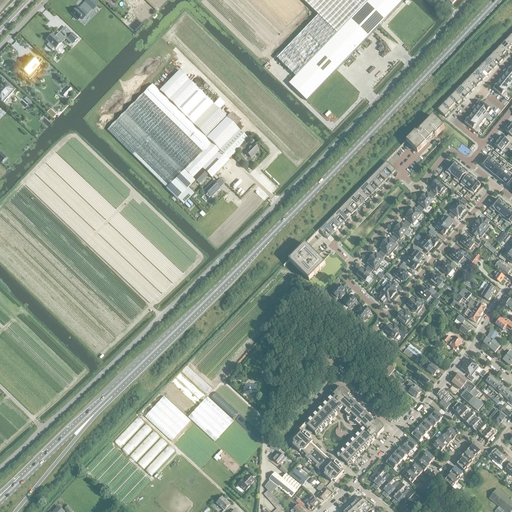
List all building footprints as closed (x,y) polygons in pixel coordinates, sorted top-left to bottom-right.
[(92,0),(87,0),(85,2),(93,10),(97,5),(92,0)] [(302,0),(319,16),(338,34),(356,51),(404,1),(403,0),(302,0)] [(76,9),(71,14),(78,20),(80,17),(82,19),(87,14),(80,7),(78,10),(76,9)] [(319,16),(277,59),(296,77),(289,84),(307,102),(356,51),(338,34),(319,16)] [(70,32),(65,36),(73,44),(78,39),(70,32)] [(52,34),(46,40),(49,43),(47,46),(52,50),(54,48),(56,49),(61,44),(60,42),(64,38),(59,33),(55,37),(52,34)] [(506,41),(500,47),(505,52),(508,48),(509,49),(511,47),(510,46),(506,41)] [(500,47),(495,53),(499,57),(502,54),(503,55),(506,52),(505,52),(500,47)] [(499,57),(495,53),(489,58),(494,63),(496,61),(500,64),(503,61),(499,57)] [(31,57),(21,67),(29,76),(39,66),(31,57)] [(489,58),(483,64),(488,69),(490,66),(494,70),(497,66),(494,63),(489,58)] [(488,69),(483,64),(478,70),(482,74),(485,72),(488,75),(492,72),(488,69)] [(152,84),(145,92),(107,130),(132,155),(166,189),(178,201),(179,200),(183,204),(190,198),(194,194),(188,188),(195,181),(192,178),(202,169),(211,178),(229,160),(228,159),(247,138),(227,117),(201,92),(198,88),(180,70),(159,91),(152,84)] [(482,74),(478,70),(472,76),(477,80),(479,78),(483,81),(486,78),(482,74)] [(477,80),(472,76),(467,81),(471,86),(474,83),(477,87),(480,84),(477,80)] [(504,77),(500,81),(508,88),(511,89),(511,87),(511,83),(504,77)] [(467,81),(461,87),(466,92),(468,89),(471,93),(475,89),(471,86),(467,81)] [(508,88),(500,81),(497,85),(505,92),(508,88)] [(0,99),(3,103),(13,92),(5,84),(2,87),(1,86),(0,87),(0,99)] [(497,85),(494,90),(502,97),(506,92),(505,92),(497,85)] [(458,90),(455,93),(460,97),(462,95),(466,98),(469,95),(466,92),(461,87),(458,90)] [(455,93),(451,98),(456,103),(458,104),(462,100),(460,97),(455,93)] [(451,98),(443,106),(448,111),(455,104),(456,103),(451,98)] [(482,102),(479,106),(488,114),(492,110),(483,102),(482,102)] [(443,106),(438,110),(445,117),(450,113),(448,111),(443,106)] [(479,106),(475,111),(485,119),(488,114),(479,106)] [(475,111),(472,115),(482,123),(485,119),(475,111)] [(472,115),(469,119),(478,127),(482,123),(472,115)] [(416,133),(407,142),(418,153),(427,144),(434,136),(435,137),(445,128),(434,117),(417,134),(416,133)] [(469,119),(465,123),(475,131),(478,127),(469,119)] [(499,138),(497,140),(507,149),(511,144),(511,145),(511,143),(511,141),(507,137),(505,139),(502,136),(500,138),(499,138)] [(507,149),(497,140),(495,143),(496,144),(494,146),(497,148),(495,151),(502,157),(505,154),(504,153),(507,149)] [(254,154),(258,149),(252,143),(244,152),(251,158),(254,154)] [(482,165),(485,168),(492,159),(489,156),(487,158),(482,165)] [(492,159),(485,168),(489,171),(495,163),(497,161),(493,158),(492,159)] [(387,162),(380,169),(384,173),(387,169),(392,175),(392,174),(395,171),(396,171),(387,162)] [(450,176),(451,175),(451,174),(457,167),(453,163),(447,171),(445,173),(450,176)] [(492,173),(499,166),(495,163),(489,171),(492,173)] [(502,168),(499,166),(492,173),(496,176),(502,169),(502,168)] [(451,174),(451,175),(455,178),(462,170),(458,167),(457,167),(451,174)] [(503,167),(502,168),(502,169),(496,176),(499,179),(506,171),(506,172),(507,170),(503,167)] [(380,169),(373,176),(377,180),(380,176),(385,181),(389,178),(384,173),(380,169)] [(466,173),(462,170),(455,178),(454,180),(458,183),(466,173)] [(506,171),(499,179),(503,182),(509,174),(506,172),(506,171)] [(503,182),(506,185),(511,177),(511,173),(510,172),(509,174),(503,182)] [(460,185),(464,188),(472,179),(468,175),(460,185)] [(373,176),(367,183),(370,186),(374,183),(379,188),(382,185),(377,180),(373,176)] [(472,179),(464,188),(468,192),(477,182),(476,182),(472,179)] [(211,197),(220,188),(216,185),(217,184),(213,180),(202,192),(205,195),(205,196),(208,199),(210,196),(211,197)] [(431,186),(432,187),(434,188),(432,191),(437,195),(439,192),(441,195),(446,189),(436,181),(431,186)] [(481,186),(477,182),(468,192),(473,195),(481,186)] [(367,183),(360,190),(364,193),(367,190),(372,195),(375,192),(370,186),(367,183)] [(360,190),(353,197),(357,200),(360,197),(365,202),(369,198),(364,193),(360,190)] [(425,194),(422,198),(430,205),(435,200),(434,199),(436,196),(431,192),(428,195),(427,193),(426,195),(425,194)] [(353,197),(347,203),(350,207),(353,204),(359,209),(362,205),(357,200),(353,197)] [(420,205),(418,207),(423,211),(425,209),(426,210),(430,205),(422,198),(419,201),(420,202),(419,204),(420,205)] [(457,200),(453,205),(463,213),(466,210),(465,209),(466,207),(465,206),(467,204),(462,199),(460,202),(457,200)] [(494,213),(495,211),(495,210),(501,203),(497,199),(489,209),(494,213)] [(347,203),(340,210),(343,214),(347,210),(352,215),(355,212),(350,207),(347,203)] [(495,210),(495,211),(499,214),(505,206),(502,203),(501,203),(495,210)] [(463,213),(453,205),(449,210),(451,212),(449,215),(454,219),(456,216),(458,218),(459,216),(460,217),(463,213)] [(503,217),(510,209),(505,206),(499,214),(503,217)] [(412,210),(409,213),(418,220),(422,215),(421,214),(423,211),(418,207),(416,210),(414,209),(413,210),(412,210)] [(511,211),(510,209),(503,217),(502,219),(506,222),(511,214),(511,211)] [(340,210),(333,217),(337,221),(340,217),(345,222),(349,219),(343,214),(340,210)] [(407,220),(405,222),(410,227),(412,224),(413,225),(418,220),(409,213),(406,216),(407,217),(406,219),(407,220)] [(444,217),(440,223),(448,229),(453,224),(449,220),(451,217),(445,213),(443,216),(444,217)] [(333,217),(326,224),(330,227),(333,224),(338,229),(342,226),(337,221),(333,217)] [(478,221),(476,224),(486,233),(490,227),(487,225),(490,223),(485,218),(482,221),(481,220),(479,222),(478,221)] [(399,225),(396,228),(405,235),(409,230),(408,229),(410,227),(405,222),(403,225),(402,224),(400,226),(399,225)] [(433,227),(431,230),(436,235),(439,231),(441,233),(440,233),(443,236),(444,235),(449,230),(448,229),(440,223),(435,228),(435,229),(433,227)] [(335,232),(330,227),(326,224),(319,231),(323,235),(327,231),(332,236),(335,232)] [(486,233),(476,224),(473,227),(474,228),(473,230),(474,231),(472,234),(477,238),(479,235),(482,238),(486,233)] [(394,235),(392,237),(397,242),(400,239),(401,240),(405,235),(396,228),(394,231),(395,232),(393,234),(394,235)] [(430,234),(425,240),(433,247),(434,248),(438,243),(438,242),(438,241),(435,239),(435,240),(433,238),(436,235),(431,230),(429,233),(430,234),(430,235),(430,234)] [(386,240),(384,243),(394,252),(394,251),(398,247),(397,245),(395,244),(397,242),(392,237),(390,240),(389,239),(387,241),(386,240)] [(471,240),(469,238),(468,240),(465,237),(462,241),(462,242),(461,243),(464,245),(463,246),(466,249),(467,248),(470,250),(474,245),(475,243),(478,246),(481,243),(474,237),(471,240)] [(419,245),(416,247),(422,252),(424,249),(428,253),(433,247),(425,240),(420,246),(419,245)] [(382,250),(380,253),(385,257),(387,254),(390,257),(394,252),(392,250),(384,243),(381,246),(382,247),(380,249),(382,250)] [(413,254),(410,257),(411,257),(420,265),(419,264),(424,258),(420,254),(422,252),(416,247),(413,244),(413,254)] [(323,262),(306,245),(289,260),(309,281),(326,265),(323,262)] [(461,253),(458,251),(457,252),(454,250),(451,254),(452,255),(450,256),(453,258),(453,259),(455,261),(456,260),(459,263),(463,258),(463,257),(464,256),(465,257),(468,254),(463,250),(461,253)] [(511,255),(506,251),(502,256),(501,255),(499,257),(504,262),(506,259),(511,263),(511,255)] [(385,257),(380,253),(378,255),(376,254),(375,256),(374,255),(371,258),(380,266),(384,260),(383,259),(385,257)] [(469,262),(475,266),(481,258),(476,254),(469,262)] [(404,262),(402,265),(407,269),(410,265),(412,267),(411,268),(414,270),(415,270),(420,265),(411,257),(406,263),(404,262)] [(381,267),(380,266),(371,258),(368,261),(369,262),(368,264),(369,265),(367,268),(372,272),(374,269),(377,272),(381,267)] [(511,271),(503,266),(505,264),(500,260),(496,266),(500,269),(500,270),(501,270),(508,275),(511,271)] [(457,267),(452,263),(450,265),(448,264),(447,265),(444,263),(440,267),(441,267),(440,269),(443,271),(442,272),(445,274),(445,273),(448,276),(453,270),(454,268),(455,269),(457,267)] [(473,268),(468,264),(462,272),(467,276),(473,268)] [(407,269),(402,265),(400,268),(401,269),(400,270),(399,270),(395,275),(403,282),(405,281),(405,282),(409,278),(406,275),(407,274),(405,272),(407,269)] [(360,271),(357,275),(362,279),(361,280),(361,282),(363,283),(365,283),(366,282),(369,284),(373,280),(370,277),(369,276),(371,273),(366,269),(364,272),(363,270),(361,272),(360,272),(360,271)] [(504,277),(506,278),(508,275),(501,270),(495,279),(500,283),(504,277)] [(437,276),(436,278),(433,275),(430,279),(430,280),(429,281),(432,284),(431,284),(434,287),(435,286),(438,288),(442,283),(443,281),(444,282),(447,279),(442,275),(439,278),(437,276)] [(463,284),(470,289),(473,285),(466,281),(463,284)] [(388,283),(384,288),(394,296),(396,293),(395,292),(397,290),(395,289),(398,286),(393,282),(391,285),(388,283)] [(492,295),(495,290),(484,282),(481,288),(485,291),(492,295)] [(342,292),(344,290),(339,286),(335,290),(334,290),(332,290),(331,291),(331,293),(332,294),(331,296),(336,300),(338,297),(341,299),(345,294),(342,292)] [(394,296),(384,288),(376,297),(383,303),(387,299),(388,300),(390,298),(391,299),(394,296)] [(429,291),(427,289),(425,290),(422,288),(419,292),(420,293),(419,294),(421,296),(421,297),(423,299),(424,299),(427,301),(431,296),(431,295),(432,294),(434,295),(436,292),(431,288),(429,291)] [(483,312),(486,308),(479,303),(478,305),(469,300),(468,300),(472,295),(464,288),(459,295),(463,298),(463,299),(469,304),(469,303),(483,312)] [(488,301),(492,295),(485,291),(481,288),(479,291),(483,294),(481,296),(488,301)] [(350,298),(347,296),(343,301),(345,303),(343,306),(350,311),(351,311),(353,309),(352,307),(351,307),(357,300),(352,296),(350,298)] [(424,305),(422,303),(417,299),(415,302),(412,300),(408,305),(413,309),(412,310),(412,312),(414,313),(415,313),(416,312),(418,313),(422,308),(424,305)] [(461,310),(462,310),(464,307),(455,301),(452,305),(460,311),(461,310)] [(469,307),(467,310),(470,312),(471,311),(473,313),(480,317),(483,312),(469,303),(469,304),(468,306),(468,307),(469,307)] [(359,315),(357,317),(362,322),(364,320),(365,321),(366,321),(368,319),(367,318),(366,317),(371,312),(365,308),(363,310),(361,308),(357,313),(359,315)] [(465,312),(464,314),(465,315),(469,318),(469,319),(476,324),(481,318),(480,317),(473,313),(471,311),(470,312),(467,310),(467,309),(467,310),(466,310),(465,311),(465,312)] [(413,319),(411,317),(406,312),(404,315),(401,313),(397,318),(402,322),(401,323),(401,325),(403,326),(404,326),(405,325),(407,327),(413,319)] [(471,330),(464,325),(463,324),(466,320),(460,315),(456,320),(455,322),(462,328),(459,331),(466,337),(471,330)] [(497,321),(496,323),(496,324),(496,325),(503,330),(506,327),(511,331),(511,330),(511,322),(509,320),(507,322),(506,323),(500,319),(498,322),(497,321)] [(385,331),(382,333),(383,334),(384,336),(385,335),(388,338),(390,335),(391,336),(390,337),(390,338),(391,340),(393,339),(394,338),(396,340),(400,335),(399,334),(402,331),(395,326),(392,328),(390,326),(386,331),(385,331)] [(495,353),(498,350),(501,346),(497,343),(500,339),(497,338),(499,334),(492,330),(487,338),(486,338),(483,343),(495,353)] [(456,338),(454,341),(447,336),(444,341),(448,344),(453,348),(453,350),(455,352),(455,351),(456,351),(458,348),(462,343),(456,338)] [(504,351),(511,343),(509,340),(501,349),(504,351)] [(420,365),(422,362),(426,357),(421,353),(410,344),(407,349),(418,357),(418,358),(422,361),(421,361),(418,358),(407,349),(403,353),(415,362),(420,365)] [(503,360),(507,364),(511,357),(511,353),(510,352),(507,355),(503,360)] [(467,362),(465,365),(476,373),(479,368),(478,367),(478,366),(470,360),(468,363),(467,362)] [(388,378),(395,369),(388,363),(380,372),(388,378)] [(434,376),(439,370),(430,363),(428,365),(430,366),(427,370),(434,376)] [(411,364),(408,367),(411,369),(410,370),(416,374),(419,371),(413,366),(411,364)] [(476,373),(465,365),(464,367),(464,368),(462,370),(469,376),(467,378),(472,382),(475,379),(472,377),(476,373)] [(414,380),(413,381),(416,384),(417,382),(424,387),(429,381),(420,374),(419,376),(417,375),(414,379),(414,380)] [(464,386),(465,387),(465,386),(468,388),(469,389),(468,391),(467,390),(466,391),(461,397),(470,405),(475,398),(479,394),(474,389),(476,387),(471,384),(459,374),(455,379),(464,386)] [(486,382),(490,386),(495,381),(490,377),(486,382)] [(453,379),(452,381),(452,382),(452,383),(455,385),(454,386),(459,390),(460,389),(461,390),(464,386),(455,379),(454,380),(453,379)] [(500,384),(495,381),(490,386),(495,390),(500,384)] [(416,398),(420,392),(418,390),(419,389),(413,385),(410,383),(407,386),(411,389),(409,392),(416,398)] [(495,390),(494,391),(496,393),(495,393),(498,396),(499,395),(500,394),(504,388),(500,384),(495,390)] [(245,394),(257,394),(257,386),(245,386),(245,394)] [(500,394),(499,395),(501,397),(502,396),(504,398),(509,392),(504,388),(500,394)] [(342,452),(338,456),(350,467),(384,430),(383,430),(383,428),(384,427),(343,389),(343,390),(341,390),(340,389),(306,425),(317,436),(342,410),(349,416),(349,417),(349,418),(349,419),(349,420),(349,421),(350,421),(350,422),(351,422),(352,423),(353,423),(354,423),(355,423),(356,423),(363,429),(341,452),(342,452)] [(443,390),(438,396),(442,401),(440,404),(447,409),(451,404),(447,401),(451,397),(443,390)] [(477,400),(475,398),(470,405),(478,412),(483,406),(484,405),(478,400),(477,400)] [(456,413),(459,415),(465,408),(463,405),(462,406),(459,403),(453,410),(456,413)] [(511,413),(504,407),(502,410),(510,417),(511,414),(511,413)] [(464,421),(470,415),(467,412),(468,411),(465,408),(459,415),(458,415),(461,418),(464,421)] [(491,421),(498,427),(506,417),(499,411),(496,409),(489,419),(491,421)] [(433,413),(431,415),(431,416),(439,423),(442,420),(442,419),(443,418),(436,411),(434,413),(433,413)] [(470,426),(475,420),(472,418),(474,416),(471,414),(470,415),(464,421),(467,423),(470,426)] [(434,428),(437,425),(439,423),(431,416),(429,418),(426,421),(433,427),(434,428)] [(475,420),(470,426),(473,429),(476,432),(477,431),(481,426),(484,424),(481,421),(479,424),(478,423),(480,422),(477,419),(475,420)] [(429,432),(432,429),(433,427),(426,421),(426,420),(424,422),(421,425),(429,432)] [(482,436),(483,436),(488,430),(485,427),(486,426),(484,424),(481,426),(477,431),(479,433),(482,436)] [(427,434),(429,432),(421,425),(419,427),(417,430),(424,437),(425,437),(427,434)] [(455,438),(458,435),(451,428),(447,432),(448,432),(446,435),(452,441),(453,441),(455,438)] [(488,442),(494,436),(491,433),(492,432),(489,429),(488,430),(483,436),(485,439),(488,442)] [(414,432),(412,435),(420,442),(423,439),(422,439),(424,437),(417,430),(414,432)] [(335,482),(343,474),(341,472),(343,470),(341,467),(337,463),(336,464),(311,441),(312,439),(308,435),(307,436),(305,433),(302,436),(300,434),(293,442),(294,444),(293,446),(332,482),(333,481),(335,482)] [(447,448),(447,447),(450,444),(452,441),(446,435),(445,434),(442,438),(442,439),(440,441),(446,447),(447,448)] [(416,448),(418,446),(410,439),(408,441),(405,444),(406,444),(413,451),(416,448)] [(443,450),(446,447),(440,441),(439,440),(435,444),(436,444),(433,447),(440,453),(443,450)] [(411,453),(413,451),(406,444),(403,447),(403,446),(401,449),(408,455),(409,456),(412,453),(411,453)] [(468,451),(475,458),(477,455),(478,456),(481,452),(474,445),(471,448),(470,448),(468,451)] [(400,448),(397,451),(396,453),(403,460),(406,457),(408,455),(401,449),(400,448)] [(462,458),(463,459),(469,464),(471,461),(472,462),(475,458),(468,451),(465,455),(465,454),(462,458)] [(496,462),(502,455),(497,451),(496,453),(494,451),(488,458),(492,461),(493,460),(496,462)] [(280,465),(286,458),(284,456),(279,452),(273,460),(278,464),(280,465)] [(425,457),(422,459),(429,465),(432,462),(435,459),(428,452),(424,456),(425,457)] [(403,464),(401,462),(402,462),(403,460),(396,453),(395,453),(396,453),(394,456),(393,455),(391,458),(399,465),(400,467),(403,464)] [(503,468),(508,463),(505,461),(507,459),(502,455),(496,462),(503,468)] [(397,467),(399,465),(391,458),(389,460),(386,463),(396,472),(398,469),(397,467)] [(427,469),(430,466),(429,465),(422,459),(419,463),(420,463),(418,466),(417,466),(423,472),(424,473),(427,469)] [(470,465),(469,464),(463,459),(460,462),(460,461),(457,465),(464,471),(466,468),(467,469),(470,465)] [(510,474),(511,471),(511,463),(510,465),(508,463),(503,468),(510,474)] [(416,464),(416,465),(413,468),(413,469),(411,471),(411,472),(417,478),(418,478),(421,475),(420,475),(423,472),(417,466),(418,466),(416,464)] [(375,473),(380,476),(385,470),(380,466),(374,472),(375,473)] [(301,486),(289,476),(290,474),(288,472),(282,467),(280,470),(286,474),(282,479),(275,473),(269,480),(292,498),(301,486)] [(450,474),(451,475),(457,480),(459,477),(460,478),(463,474),(456,468),(453,471),(450,474)] [(403,475),(405,478),(412,484),(415,481),(417,478),(411,472),(411,471),(410,471),(407,474),(406,472),(403,475)] [(380,476),(375,473),(370,479),(374,482),(374,483),(377,485),(375,487),(378,490),(380,487),(390,476),(388,474),(384,479),(380,476)] [(395,478),(391,475),(390,476),(380,487),(384,491),(386,493),(385,495),(388,497),(390,495),(400,484),(398,482),(393,487),(390,484),(395,478)] [(445,481),(453,488),(455,490),(458,487),(455,485),(458,481),(457,480),(451,475),(448,478),(445,481)] [(238,485),(235,488),(242,494),(244,491),(245,492),(250,486),(249,485),(254,481),(249,476),(244,481),(243,480),(238,485)] [(271,494),(278,488),(270,481),(265,487),(271,494)] [(405,486),(401,482),(400,484),(390,495),(394,498),(396,501),(395,503),(397,505),(400,502),(409,491),(408,490),(403,495),(400,492),(405,486)] [(320,485),(317,489),(320,492),(318,495),(319,496),(324,501),(330,494),(323,488),(325,486),(322,483),(320,485)] [(494,511),(511,511),(511,498),(510,500),(497,489),(489,499),(499,507),(494,511)] [(417,497),(413,502),(409,499),(415,494),(410,490),(409,491),(400,502),(404,505),(403,506),(406,508),(404,510),(406,511),(408,511),(412,508),(415,505),(420,500),(417,497)] [(224,510),(229,504),(222,497),(216,503),(224,510)] [(307,499),(304,502),(306,504),(308,507),(308,509),(310,510),(311,510),(315,507),(315,506),(318,503),(313,497),(309,501),(307,499)] [(367,511),(370,509),(368,506),(366,504),(360,498),(356,502),(364,511),(367,511)] [(303,508),(305,505),(298,499),(296,502),(303,508)] [(351,506),(356,511),(364,511),(356,502),(351,506)]
